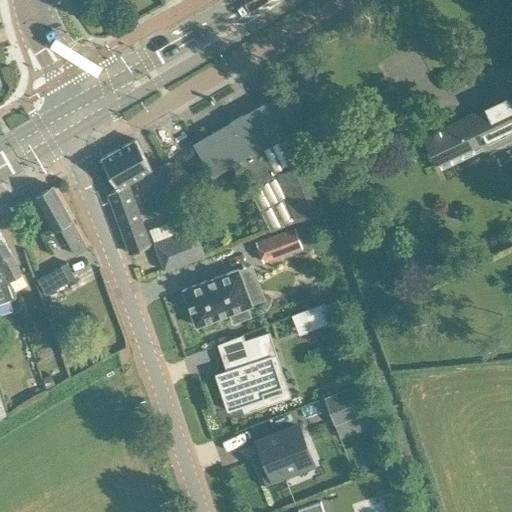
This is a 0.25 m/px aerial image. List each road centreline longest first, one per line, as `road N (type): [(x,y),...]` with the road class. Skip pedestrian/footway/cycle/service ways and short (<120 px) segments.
road 1 (unclassified): [(201,511),(99,220),(55,121)]
road 2 (residential): [(346,0),(130,125)]
road 3 (secondary): [(82,106),(263,0)]
